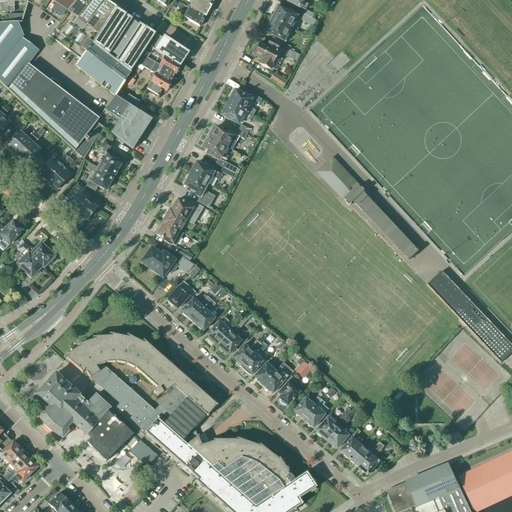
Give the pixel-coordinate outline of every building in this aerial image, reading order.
[(7,0),(7,13),(14,12),(14,0),(18,0),(7,0)] [(51,0),(50,1),(68,13),(50,36),(81,59),(75,67),(115,96),(156,34),(103,0),(51,0)] [(205,17),(211,7),(198,0),(185,0),(191,3),(189,7),(189,8),(205,17)] [(302,2),(302,0),(283,0),(305,11),(308,5),(302,2)] [(189,8),(189,7),(188,6),(186,8),(179,4),(177,9),(186,14),(183,18),(200,28),(205,17),(189,8)] [(269,19),(289,29),(292,23),(294,24),(297,18),(277,8),(274,14),(272,13),(269,19)] [(314,20),(316,16),(307,12),(305,15),(314,20)] [(305,15),(303,14),(300,20),(313,27),(316,21),(314,20),(305,15)] [(286,36),(289,29),(269,19),(266,25),(268,26),(265,32),(285,42),(288,37),(286,36)] [(97,121),(96,121),(97,120),(27,68),(40,50),(23,38),(24,36),(17,23),(0,23),(0,83),(74,151),(97,121)] [(179,67),(180,67),(189,53),(163,36),(162,39),(158,36),(150,48),(154,50),(154,51),(159,55),(164,57),(164,58),(179,67)] [(266,48),(257,43),(251,55),(262,61),(259,66),(272,73),(281,56),(283,52),(277,49),(278,49),(268,44),(266,48)] [(296,62),(299,56),(289,51),(286,57),(296,62)] [(179,67),(164,58),(159,66),(144,57),(141,61),(172,79),(174,75),(175,76),(176,74),(178,73),(179,71),(178,69),(179,68),(180,67),(179,67)] [(170,83),(172,79),(141,61),(139,65),(155,75),(150,83),(147,90),(159,97),(162,90),(166,92),(167,91),(169,90),(170,88),(170,85),(170,84),(170,83)] [(282,89),(287,82),(274,73),(269,80),(282,89)] [(228,104),(253,117),(255,112),(247,108),(251,100),(234,91),(233,93),(232,94),(231,96),(231,97),(228,104)] [(118,122),(110,133),(132,150),(152,120),(116,98),(104,112),(118,122)] [(250,122),(253,117),(228,104),(224,110),(223,110),(222,113),(222,114),(221,116),(238,125),(242,118),(250,122)] [(7,107),(0,114),(0,134),(2,133),(3,133),(4,132),(2,131),(9,124),(2,118),(10,110),(7,107)] [(14,129),(21,121),(16,116),(10,122),(12,123),(10,125),(14,129)] [(21,121),(14,129),(18,133),(20,131),(21,132),(27,126),(21,121)] [(238,131),(246,136),(250,130),(241,125),(238,131)] [(238,131),(236,130),(233,135),(220,127),(218,130),(215,128),(212,132),(211,133),(210,136),(210,137),(209,139),(226,148),(232,151),(239,138),(244,140),(246,136),(238,131)] [(17,156),(38,133),(35,130),(34,132),(34,131),(26,140),(19,134),(13,141),(12,140),(11,141),(12,141),(7,147),(8,148),(8,149),(11,153),(13,152),(17,156)] [(96,169),(113,178),(114,177),(115,177),(117,173),(117,172),(120,165),(116,163),(117,161),(108,156),(110,153),(111,154),(116,146),(111,143),(114,137),(102,130),(98,136),(105,140),(101,147),(102,148),(99,154),(103,156),(96,168),(96,169)] [(38,133),(17,156),(22,160),(21,162),(25,165),(26,165),(28,166),(32,160),(33,161),(34,160),(33,159),(39,152),(33,146),(40,137),(41,135),(38,133)] [(222,155),(226,148),(209,139),(209,140),(208,139),(206,144),(204,149),(207,151),(206,154),(218,160),(225,164),(225,163),(228,158),(222,155)] [(65,163),(45,184),(49,188),(51,188),(52,189),(54,187),(58,190),(66,181),(68,181),(72,176),(67,172),(68,171),(65,167),(66,165),(68,167),(73,162),(69,158),(65,163)] [(65,163),(60,159),(54,165),(49,160),(45,164),(46,166),(39,173),(41,175),(39,177),(40,178),(41,180),(45,184),(65,163)] [(361,189),(332,159),(317,173),(343,201),(344,200),(347,203),(346,203),(349,207),(353,203),(355,204),(362,212),(363,212),(409,261),(419,252),(364,193),(365,192),(362,189),(361,189)] [(238,170),(225,163),(225,164),(218,160),(216,165),(235,174),(238,170)] [(96,169),(96,168),(89,164),(86,169),(93,174),(86,187),(95,192),(98,187),(105,191),(106,190),(108,189),(110,186),(109,184),(113,178),(96,169)] [(235,174),(216,165),(213,170),(200,164),(199,165),(196,164),(190,175),(207,184),(211,177),(218,181),(221,175),(224,175),(233,179),(235,174)] [(203,191),(207,184),(190,175),(184,186),(187,188),(186,190),(200,197),(197,203),(208,209),(214,197),(208,194),(208,193),(203,191)] [(86,221),(96,209),(86,200),(89,196),(83,191),(70,207),(86,221)] [(193,225),(194,225),(203,208),(194,203),(192,207),(182,202),(181,203),(177,201),(172,210),(170,209),(169,211),(193,225)] [(195,226),(194,225),(193,225),(169,211),(167,215),(166,215),(162,221),(163,221),(163,223),(179,232),(183,225),(192,230),(195,226)] [(18,227),(12,222),(0,235),(0,248),(3,252),(9,245),(10,245),(11,244),(13,244),(15,241),(15,240),(23,230),(23,229),(20,226),(19,226),(18,227)] [(179,232),(163,223),(161,225),(163,226),(157,235),(161,237),(160,239),(171,245),(175,247),(183,235),(179,232)] [(42,267),(43,268),(49,262),(51,263),(55,258),(40,245),(34,251),(31,248),(30,249),(24,243),(21,247),(42,267)] [(30,279),(42,267),(21,247),(17,250),(21,254),(20,256),(23,259),(17,265),(27,274),(26,275),(30,279)] [(150,248),(140,264),(144,267),(145,266),(150,270),(151,272),(162,280),(163,279),(162,278),(167,271),(172,274),(179,264),(182,266),(179,270),(187,275),(193,266),(182,259),(175,254),(171,259),(160,251),(158,254),(150,248)] [(183,259),(187,253),(178,248),(174,254),(183,259)] [(442,272),(427,285),(501,363),(511,352),(511,345),(501,335),(500,336),(498,333),(499,332),(477,308),(475,310),(473,307),(474,306),(451,281),(450,282),(450,283),(447,280),(448,279),(442,272)] [(178,287),(167,300),(168,301),(167,302),(173,307),(174,306),(177,309),(189,297),(190,298),(194,293),(182,283),(178,287)] [(215,296),(220,290),(214,285),(209,291),(215,296)] [(192,322),(211,301),(206,297),(202,303),(199,306),(192,300),(181,313),(182,314),(182,315),(186,318),(187,318),(192,322)] [(211,301),(192,322),(196,326),(196,328),(200,331),(201,331),(203,332),(214,319),(207,313),(210,310),(215,304),(211,301)] [(232,329),(228,326),(228,322),(225,319),(222,319),(218,323),(207,336),(208,337),(208,339),(212,342),(214,342),(218,345),(232,329)] [(232,329),(218,345),(222,349),(222,351),(226,354),(227,354),(229,355),(240,342),(234,336),(237,333),(236,333),(240,328),(236,324),(232,329)] [(270,342),(275,337),(271,333),(266,339),(270,342)] [(127,338),(109,334),(109,335),(112,336),(111,337),(92,338),(92,339),(95,339),(94,340),(77,346),(79,346),(79,347),(64,357),(64,358),(66,356),(67,358),(65,359),(66,360),(66,359),(81,373),(81,374),(84,371),(89,379),(93,377),(94,379),(92,381),(100,387),(99,387),(119,405),(114,411),(143,436),(145,434),(197,480),(195,482),(229,511),(291,511),(302,505),(299,499),(316,488),(306,473),(294,481),(292,478),(292,477),(288,474),(288,475),(287,473),(288,473),(279,458),(278,459),(278,460),(259,445),(259,446),(259,447),(236,439),(236,440),(237,440),(236,441),(213,441),(213,442),(201,446),(193,428),(205,415),(207,417),(208,417),(207,416),(216,406),(216,407),(217,406),(143,341),(142,341),(144,343),(143,344),(126,335),(126,336),(128,337),(127,338)] [(261,345),(261,344),(260,344),(256,341),(248,350),(243,346),(231,360),(237,365),(238,364),(241,367),(253,354),(255,352),(261,345)] [(253,354),(241,367),(245,370),(244,371),(250,376),(262,362),(257,358),(259,356),(259,355),(266,348),(262,344),(261,344),(261,345),(255,352),(253,354)] [(263,386),(275,373),(270,369),(272,366),(267,362),(254,378),(257,380),(256,382),(260,385),(262,385),(263,386)] [(275,373),(263,386),(264,387),(264,389),(268,393),(269,391),(272,394),(289,375),(291,377),(294,372),(291,369),(287,373),(284,371),(279,377),(275,373)] [(79,397),(78,396),(79,396),(55,374),(36,395),(52,410),(51,411),(43,410),(37,416),(45,426),(48,426),(51,429),(51,432),(62,439),(68,433),(67,430),(76,428),(85,436),(86,435),(91,440),(87,444),(106,462),(115,453),(114,453),(124,442),(132,433),(113,415),(112,416),(111,415),(112,411),(95,396),(89,402),(90,405),(89,406),(80,397),(79,397)] [(287,407),(299,393),(293,388),(297,383),(290,377),(286,382),(288,383),(278,394),(280,397),(278,399),(280,400),(280,403),(283,406),(286,405),(287,407)] [(302,421),(321,400),(317,398),(314,402),(315,404),(313,406),(305,399),(293,412),(295,414),(295,415),(302,421)] [(318,411),(318,410),(324,404),(321,400),(302,421),(309,427),(311,428),(312,429),(324,416),(323,415),(326,412),(321,407),(318,411)] [(345,419),(346,419),(350,414),(346,411),(337,421),(341,424),(345,419)] [(325,442),(337,428),(334,424),(336,422),(329,416),(315,432),(316,432),(315,433),(325,442)] [(349,422),(346,419),(345,419),(341,424),(344,427),(349,422)] [(337,428),(325,442),(334,450),(335,449),(336,450),(348,437),(337,428)] [(348,460),(360,447),(351,439),(339,452),(348,460)] [(140,441),(129,453),(147,468),(157,456),(140,441)] [(9,465),(21,453),(22,452),(21,451),(21,450),(19,448),(17,448),(13,443),(0,455),(0,462),(3,459),(9,465)] [(377,446),(376,446),(373,443),(368,448),(366,451),(360,447),(348,460),(357,468),(377,446)] [(377,446),(357,468),(366,476),(378,463),(374,458),(383,447),(379,443),(376,446),(377,446)] [(476,511),(478,511),(511,496),(511,451),(458,477),(476,511)] [(30,461),(26,457),(26,456),(24,454),(22,454),(21,453),(9,465),(14,470),(9,475),(7,473),(1,480),(6,485),(15,476),(30,461)] [(15,476),(6,485),(12,492),(16,488),(12,485),(18,479),(22,483),(23,483),(27,479),(26,478),(34,470),(37,470),(37,465),(34,465),(30,461),(15,476)] [(434,511),(465,500),(453,475),(448,465),(406,482),(406,484),(411,495),(391,503),(394,511),(402,511),(415,507),(417,511),(434,511)] [(149,483),(140,475),(124,494),(133,502),(149,483)] [(387,492),(391,503),(411,495),(406,484),(387,492)] [(0,502),(1,503),(5,499),(6,499),(8,497),(8,496),(9,495),(0,485),(0,502)] [(52,501),(48,505),(52,509),(49,511),(59,511),(69,503),(68,503),(60,494),(57,496),(52,501)] [(434,511),(470,511),(465,500),(434,511)] [(77,511),(79,511),(70,502),(68,503),(69,503),(59,511),(77,511)]
